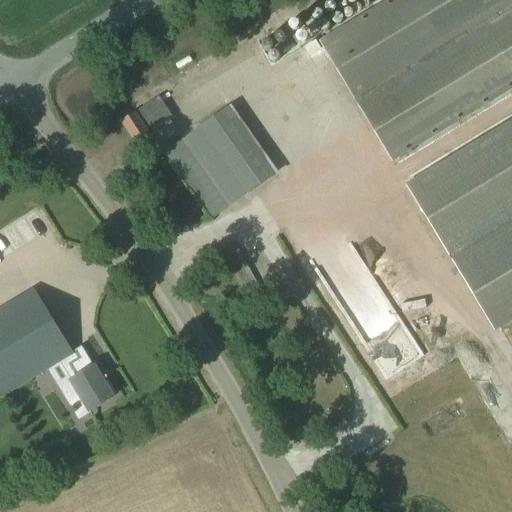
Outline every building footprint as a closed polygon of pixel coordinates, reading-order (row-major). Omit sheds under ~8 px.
[(511,0),(391,0),(324,40),(396,159),(511,88),(511,0)] [(122,122),(136,144),(149,135),(135,113),(122,122)] [(226,113),(173,145),(212,209),(265,176),(226,113)] [(511,121),(404,187),(418,210),(424,207),(498,329),(511,320),(511,121)] [(0,192),(0,210),(5,218),(35,199),(22,178),(0,192)] [(303,259),(317,286),(354,266),(340,240),(303,259)] [(5,242),(0,244),(0,281),(20,271),(5,242)] [(32,291),(0,310),(0,393),(2,398),(60,363),(70,381),(60,387),(72,407),(70,409),(73,414),(75,413),(79,419),(113,398),(111,395),(114,393),(108,382),(105,384),(94,367),(82,347),(72,353),(33,291),(32,291)]
